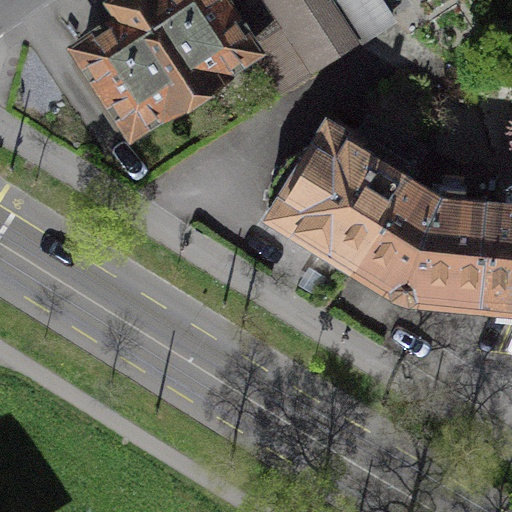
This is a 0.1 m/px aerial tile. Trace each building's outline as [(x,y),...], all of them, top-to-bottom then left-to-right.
[(278,95),(357,43),(328,0),(116,0),(114,2),(120,10),(125,19),(80,48),(132,126),(164,105),(166,108),(220,72),(219,70),(248,50),(278,95)] [(336,0),(362,38),(390,20),(377,0),(336,0)] [(267,210),(356,263),(408,176),(410,177),(427,149),(368,114),(357,132),(338,119),(333,119),(320,140),(314,150),(305,145),(287,158),(270,184),(267,210)] [(430,191),(410,177),(408,176),(356,263),(404,294),(469,300),(471,279),(477,280),(483,280),(486,252),(481,252),(486,200),(463,198),(464,186),(431,183),(430,191)] [(508,203),(486,200),(481,252),(486,252),(483,280),(490,281),(496,281),(495,302),(511,304),(511,191),(508,191),(508,203)]
